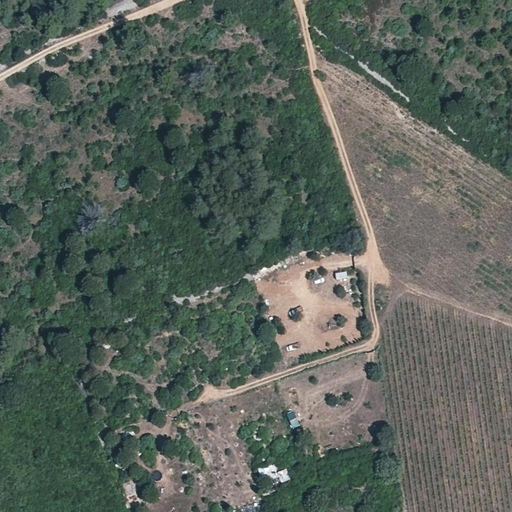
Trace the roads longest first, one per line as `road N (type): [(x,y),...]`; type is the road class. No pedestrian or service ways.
road 1 (track): [(298,0),(377,266),(511,330)]
road 2 (track): [(377,266),(380,339),(194,405)]
road 3 (track): [(0,75),(173,0)]
